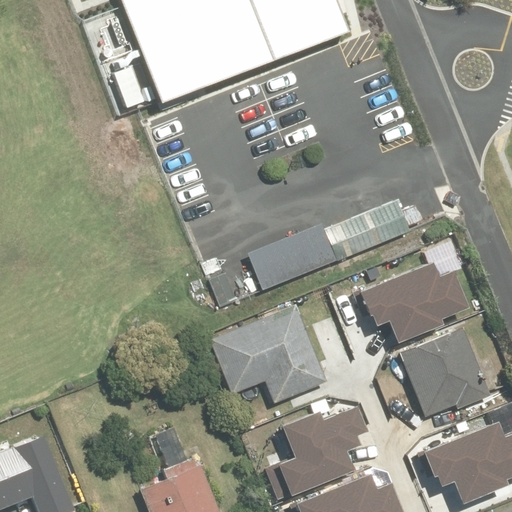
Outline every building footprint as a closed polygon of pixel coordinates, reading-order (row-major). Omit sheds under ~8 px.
[(112,65),(126,102),(342,25),(332,0),(119,0),(139,56),(112,65)] [(249,256),(262,288),(342,261),(329,226),(249,256)] [(415,265),(357,289),(369,317),(381,312),(392,339),(430,323),(426,314),(464,298),(453,270),(422,283),(415,265)] [(261,372),(270,397),(317,380),(288,301),(209,330),(229,383),(261,372)] [(459,326),(392,348),(412,409),(479,387),(459,326)] [(270,456),(282,485),(340,461),(333,444),(364,431),(352,403),(314,419),(310,409),(272,425),(283,451),(270,456)] [(0,438),(0,511),(2,511),(0,505),(0,500),(29,488),(39,511),(49,511),(75,501),(42,421),(0,438)] [(413,449),(425,486),(443,480),(450,500),(497,484),(495,476),(511,470),(511,437),(509,429),(490,435),(486,424),(413,449)] [(164,478),(138,489),(146,511),(219,511),(200,464),(195,466),(192,459),(161,471),(164,478)] [(284,498),(288,511),(394,511),(383,477),(364,484),(360,472),(284,498)]
